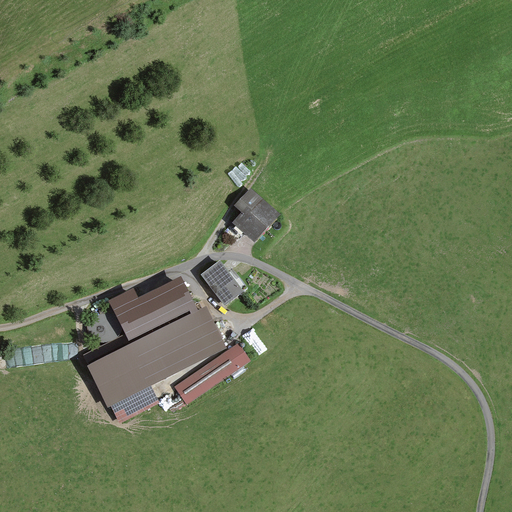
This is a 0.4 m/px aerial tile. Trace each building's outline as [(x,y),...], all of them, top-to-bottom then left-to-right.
[(280,217),(251,191),(236,208),(242,213),(233,223),(256,244),(280,217)] [(238,289),(220,264),(202,276),(221,302),(238,289)] [(215,348),(182,283),(128,310),(140,332),(154,325),(175,368),(215,348)] [(149,332),(107,353),(121,382),(164,361),(149,332)] [(250,362),(239,346),(176,389),(187,405),(250,362)] [(119,397),(139,387),(134,377),(114,386),(119,397)] [(158,405),(149,387),(110,408),(120,425),(158,405)]
